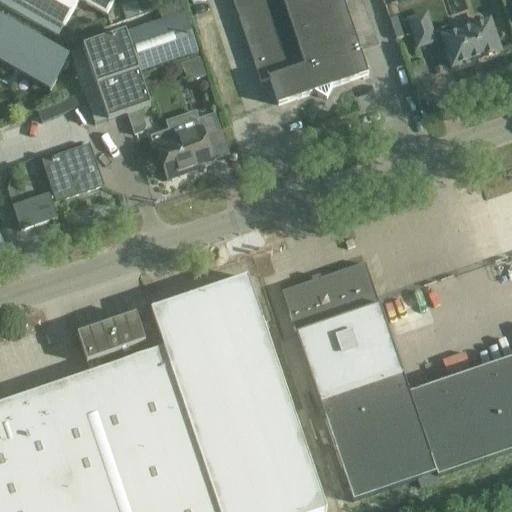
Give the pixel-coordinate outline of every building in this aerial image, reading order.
[(13,0),(63,28),(80,0),(106,16),(114,0),(13,0)] [(127,21),(148,11),(142,0),(136,0),(121,7),(127,21)] [(368,76),(341,0),(232,0),(261,84),(269,81),(278,107),(314,95),(326,100),(332,89),(368,76)] [(183,16),(112,40),(81,51),(94,90),(106,124),(149,109),(137,75),(196,55),(183,16)] [(432,34),(426,16),(409,22),(418,48),(442,40),(452,69),(499,53),(489,23),(456,34),(454,26),(432,34)] [(0,65),(31,84),(49,94),(52,104),(81,94),(69,59),(52,49),(0,19),(0,65)] [(83,94),(38,113),(43,125),(87,106),(83,94)] [(24,103),(13,108),(18,121),(30,115),(37,112),(34,106),(31,100),(24,103)] [(133,138),(141,135),(144,130),(138,113),(126,118),(133,138)] [(167,131),(147,138),(151,150),(154,150),(156,149),(167,182),(187,175),(186,171),(212,162),(205,141),(221,135),(215,117),(198,122),(200,128),(170,139),(168,132),(167,131)] [(102,188),(89,148),(43,163),(53,194),(12,207),(20,232),(57,220),(52,205),(102,188)] [(511,360),(410,396),(365,265),(282,294),(354,504),(436,476),(437,479),(511,453),(511,360)] [(150,312),(163,350),(164,350),(220,511),(326,511),(247,279),(150,312)] [(106,370),(101,372),(98,360),(144,344),(135,316),(76,336),(89,376),(87,376),(0,406),(0,511),(220,511),(164,350),(163,350),(106,370)]
